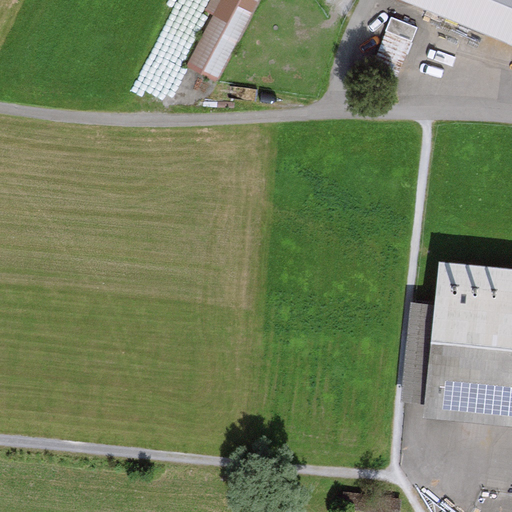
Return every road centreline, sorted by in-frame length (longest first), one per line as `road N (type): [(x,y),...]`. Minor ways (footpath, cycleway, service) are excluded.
road 1 (residential): [(334,111),(119,119),(0,106)]
road 2 (residential): [(511,114),(334,111)]
